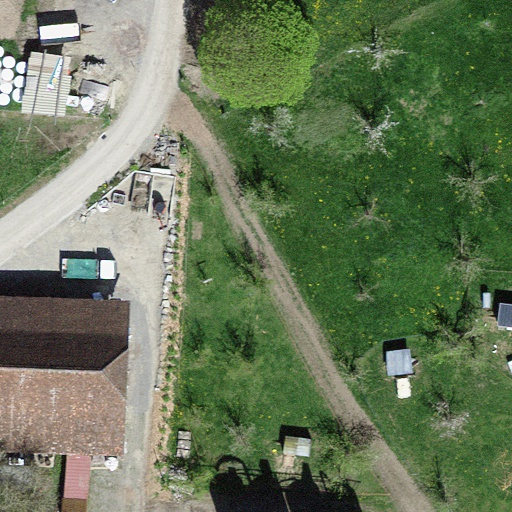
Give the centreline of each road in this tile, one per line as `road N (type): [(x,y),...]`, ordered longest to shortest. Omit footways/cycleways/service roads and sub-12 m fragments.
road 1 (track): [(414,511),(202,135),(155,93)]
road 2 (track): [(0,239),(118,152),(155,93),(169,0)]
